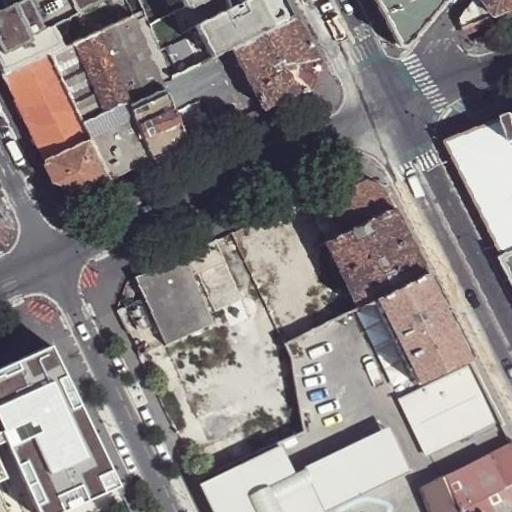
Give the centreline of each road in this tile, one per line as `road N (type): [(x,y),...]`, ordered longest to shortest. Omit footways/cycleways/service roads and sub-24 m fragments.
road 1 (residential): [(49,262),(335,133),(379,105)]
road 2 (residential): [(511,359),(379,105)]
road 3 (residential): [(49,262),(170,511)]
road 4 (residential): [(379,105),(511,59)]
road 5 (residential): [(379,105),(464,0)]
